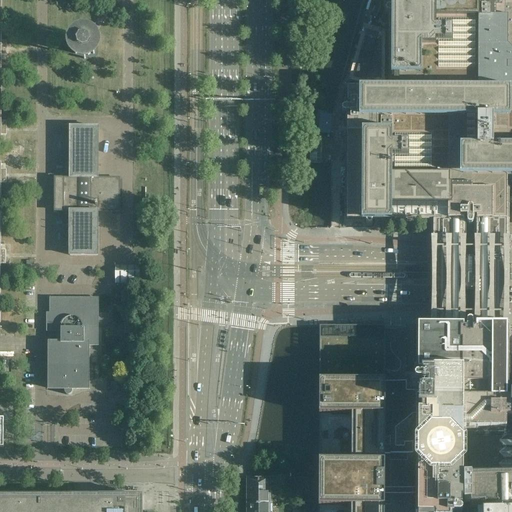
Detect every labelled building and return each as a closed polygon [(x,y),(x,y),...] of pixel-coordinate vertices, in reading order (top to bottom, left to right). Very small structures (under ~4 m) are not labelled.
[(433,221),(464,221),(464,218),(467,218),(467,223),(467,225),(469,226),(471,226),(472,225),(473,223),(473,218),(476,218),(476,221),(507,221),(507,178),(511,177),(511,0),(390,0),(391,5),(394,5),(394,8),(388,8),(387,8),(386,10),(386,12),(387,13),(388,14),(394,14),(394,17),(391,17),(390,89),(347,89),(347,105),(350,105),(350,108),(345,108),(343,109),(342,111),(342,113),(343,114),(345,115),(350,115),(350,118),(347,118),(347,220),(363,220),(363,217),(366,217),(366,223),(367,225),(368,226),(370,226),(372,225),(372,223),(372,217),(375,217),(375,221),(433,221)] [(367,29),(355,78),(369,81),(370,76),(376,77),(386,34),(367,29)] [(100,41),(99,39),(96,35),(93,33),(91,32),(85,31),(83,31),(81,31),(79,31),(77,32),(75,33),(73,34),(72,35),(71,36),(70,37),(70,39),(69,40),(68,41),(68,43),(67,44),(67,46),(67,47),(67,49),(67,50),(67,52),(68,54),(68,55),(69,56),(69,57),(70,58),(72,60),(73,61),(74,62),(76,63),(78,64),(80,65),(82,65),(84,65),(86,65),(88,65),(89,65),(91,64),(93,63),(94,62),(96,61),(97,60),(98,58),(99,57),(99,56),(100,54),(101,53),(101,52),(102,50),(102,49),(102,47),(102,46),(101,45),(101,43),(101,42),(100,41)] [(119,195),(119,179),(97,179),(98,127),(70,127),(70,179),(55,179),(55,211),(70,211),(70,255),(97,255),(97,211),(119,211),(119,195)] [(463,273),(464,221),(433,221),(433,327),(463,327),(463,289),(476,289),(476,327),(506,327),(507,221),(476,221),(476,274),(463,273)] [(138,281),(138,265),(117,265),(118,282),(138,281)] [(130,303),(130,291),(120,291),(120,303),(130,303)] [(95,344),(95,298),(49,298),(49,313),(46,313),(46,332),(55,332),(55,343),(88,343),(88,344),(95,344)] [(511,511),(511,398),(511,399),(510,399),(510,371),(508,371),(508,364),(506,364),(506,327),(476,327),(476,330),(473,330),(473,325),(472,323),(470,322),(469,322),(467,323),(466,325),(466,330),(463,330),(463,327),(433,327),(416,327),(416,372),(421,372),(421,379),(417,379),(416,379),(414,381),(414,383),(416,384),(417,385),(421,385),(421,392),(418,392),(418,408),(422,408),(422,413),(418,414),(418,429),(416,429),(416,442),(416,458),(418,458),(417,511),(511,511)] [(385,381),(385,327),(327,327),(325,327),(319,327),(319,353),(319,472),(318,511),(383,511),(384,458),(385,381)] [(88,389),(88,344),(88,343),(55,343),(49,343),(49,389),(65,389),(65,392),(65,393),(65,394),(66,394),(66,395),(67,395),(68,395),(69,395),(70,395),(71,394),(72,394),(72,393),(72,392),(72,389),(88,389)] [(405,381),(385,381),(384,458),(416,458),(416,442),(403,441),(403,446),(395,446),(394,426),(411,414),(418,414),(422,413),(422,408),(418,408),(418,392),(405,392),(405,381)] [(269,492),(269,480),(248,480),(248,482),(246,483),(246,486),(248,487),(248,492),(269,492)] [(269,504),(269,492),(248,492),(248,498),(246,499),(246,502),(248,503),(248,504),(269,504)] [(142,511),(142,496),(99,496),(0,495),(0,511),(142,511)]
